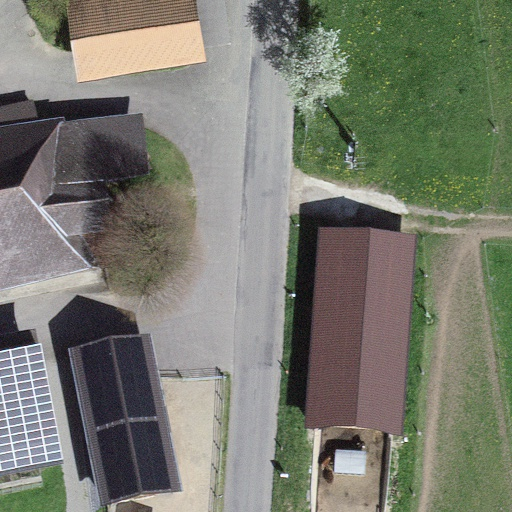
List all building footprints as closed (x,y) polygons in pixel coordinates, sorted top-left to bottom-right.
[(187,53),(179,0),(77,0),(87,67),(187,53)] [(139,177),(134,130),(43,141),(0,150),(0,275),(70,260),(69,254),(99,247),(104,268),(136,261),(132,240),(102,228),(94,191),(139,177)] [(406,238),(315,233),(303,433),(394,438),(406,238)] [(100,506),(182,490),(151,334),(70,350),(100,506)] [(0,471),(64,459),(42,345),(0,352),(0,471)]
